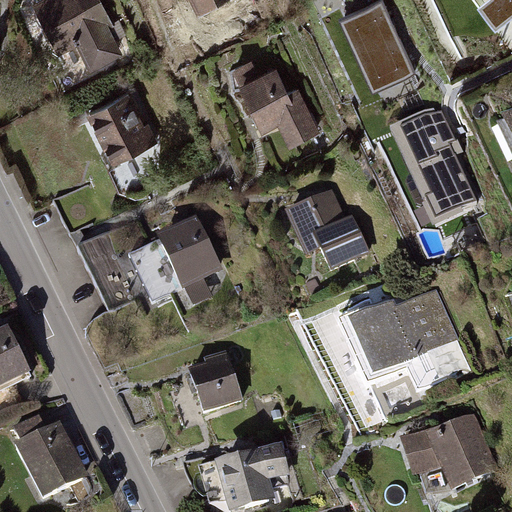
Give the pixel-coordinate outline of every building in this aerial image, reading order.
[(101,0),(36,0),(62,51),(81,42),(92,62),(118,49),(107,27),(114,24),(101,0)] [(196,0),(201,10),(223,0),(196,0)] [(385,0),(380,0),(341,18),(374,91),(418,71),(385,0)] [(511,0),(484,0),(482,2),(495,19),(511,6),(511,0)] [(252,60),(233,69),(264,131),(278,124),(289,146),(319,131),(297,86),(288,90),(276,66),(259,75),(252,60)] [(134,87),(84,111),(111,166),(161,142),(134,87)] [(479,208),(436,114),(392,133),(436,228),(479,208)] [(511,118),(501,123),(511,147),(511,118)] [(329,193),(285,214),(306,259),(320,252),(330,274),(369,256),(352,220),(344,224),(329,193)] [(199,222),(129,256),(155,308),(186,293),(193,308),(212,299),(204,283),(224,274),(199,222)] [(463,344),(436,289),(397,311),(394,304),(346,325),(372,388),(463,344)] [(9,331),(0,335),(0,395),(33,378),(9,331)] [(208,368),(189,374),(203,417),(244,403),(229,355),(206,363),(208,368)] [(450,424),(403,443),(419,481),(444,471),(454,495),(502,476),(478,417),(452,428),(450,424)] [(41,418),(14,432),(20,442),(14,445),(46,505),(88,483),(58,426),(48,432),(41,418)] [(229,459),(199,469),(211,505),(227,500),(231,511),(250,511),(277,503),(271,485),(292,478),(282,449),(231,466),(229,459)]
